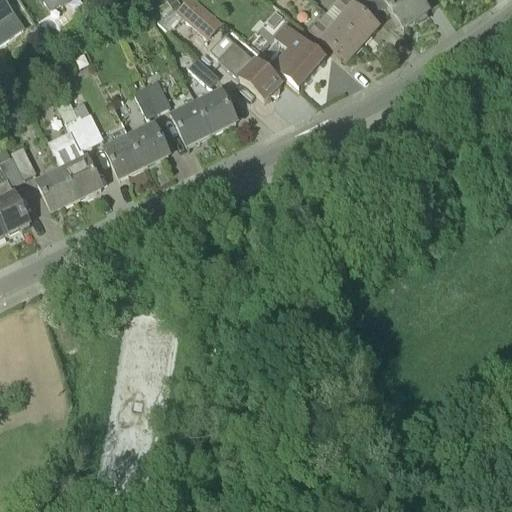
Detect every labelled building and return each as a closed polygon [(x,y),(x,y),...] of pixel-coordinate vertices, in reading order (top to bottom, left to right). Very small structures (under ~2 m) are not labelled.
[(39,0),(50,15),(71,0),(39,0)] [(166,20),(155,28),(167,38),(176,29),(181,23),(205,45),(220,28),(190,0),(188,0),(175,14),(166,20)] [(342,0),(340,0),(332,8),(343,17),(336,26),(363,50),(379,31),(342,0)] [(353,0),(374,18),(387,11),(404,34),(427,16),(415,0),(384,0),(383,1),(382,0),(353,0)] [(0,32),(15,23),(0,1),(0,32)] [(275,16),(267,25),(273,31),(281,21),(275,16)] [(318,25),(309,35),(347,68),(363,50),(336,26),(328,34),(318,25)] [(286,54),(271,71),(298,95),(325,65),(284,29),(273,42),(286,54)] [(234,47),(218,65),(264,108),(271,101),(274,101),(278,97),(278,94),(282,90),(234,47)] [(197,63),(187,73),(209,94),(219,83),(197,63)] [(158,85),(145,91),(158,119),(171,113),(158,85)] [(145,91),(133,98),(147,124),(158,119),(145,91)] [(220,95),(195,108),(211,139),(235,128),(220,95)] [(195,108),(170,120),(186,152),(211,139),(195,108)] [(72,112),(61,117),(68,130),(66,131),(69,138),(79,158),(91,152),(78,125),(72,112)] [(85,112),(75,117),(78,125),(89,120),(85,112)] [(89,120),(78,125),(91,152),(103,146),(90,119),(89,120)] [(153,129),(127,141),(143,173),(168,160),(153,129)] [(69,138),(48,149),(60,174),(76,206),(101,194),(86,162),(82,164),(79,158),(69,138)] [(127,141),(103,153),(119,184),(143,173),(127,141)] [(12,162),(9,164),(20,186),(36,178),(27,160),(22,152),(10,158),(12,162)] [(0,172),(6,185),(0,188),(0,228),(6,240),(29,229),(14,197),(13,197),(10,191),(20,186),(9,164),(6,155),(0,158),(0,172)] [(60,174),(36,186),(51,218),(76,206),(60,174)]
